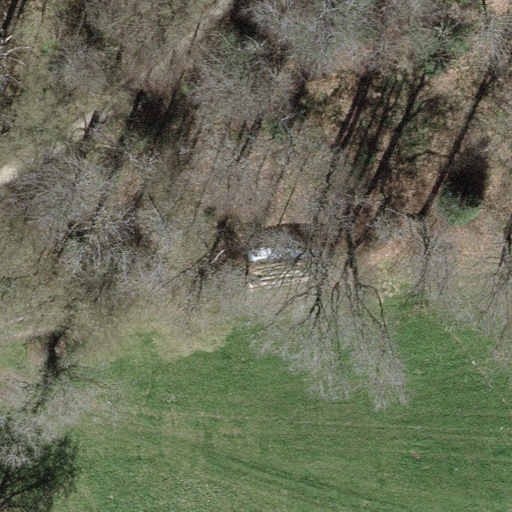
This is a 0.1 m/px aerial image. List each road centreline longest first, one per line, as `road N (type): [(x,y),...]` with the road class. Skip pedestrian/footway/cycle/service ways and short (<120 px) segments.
road 1 (track): [(411,511),(0,385)]
road 2 (track): [(224,0),(51,148),(0,168)]
